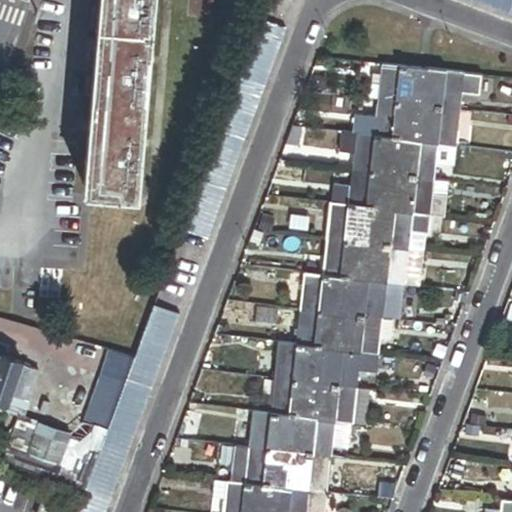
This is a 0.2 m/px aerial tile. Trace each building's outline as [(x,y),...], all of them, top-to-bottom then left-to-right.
[(138,193),(154,0),(99,0),(83,189),(138,193)] [(511,0),(469,0),(511,15),(511,0)] [(285,29),(260,20),(182,230),(206,240),(285,29)] [(379,83),(377,102),(419,106),(422,72),(381,67),(380,76),(379,83)] [(422,72),(419,106),(459,110),(461,96),(463,76),(422,72)] [(463,76),(461,96),(478,98),(480,78),(463,76)] [(419,106),(377,102),(373,139),(394,141),(415,143),(419,106)] [(459,110),(419,106),(415,143),(437,145),(455,147),(459,110)] [(340,135),(338,155),(353,157),(355,137),(340,135)] [(394,141),(373,139),(355,137),(353,157),(351,171),(391,176),(394,141)] [(415,143),(394,141),(391,176),(433,180),(437,145),(415,143)] [(387,211),(391,176),(351,171),(349,189),(348,207),(370,209),(387,211)] [(433,182),(433,180),(391,176),(387,211),(412,214),(430,216),(432,196),(433,182)] [(447,184),(433,182),(432,196),(445,198),(447,184)] [(333,187),(331,205),(348,207),(349,189),(333,187)] [(445,198),(432,196),(430,216),(443,217),(445,198)] [(366,244),(370,209),(348,207),(331,205),(329,205),(326,240),(366,244)] [(412,214),(387,211),(370,209),(366,244),(409,249),(410,233),(412,214)] [(430,216),(412,214),(410,233),(428,235),(430,216)] [(426,250),(428,235),(410,233),(409,249),(426,250)] [(366,244),(326,240),(323,261),(322,277),(343,279),(363,281),(366,244)] [(409,249),(366,244),(363,281),(385,284),(405,286),(409,249)] [(426,250),(409,249),(405,286),(422,288),(426,250)] [(322,277),(323,261),(305,259),(303,275),(322,277)] [(340,316),(343,279),(322,277),(303,275),(299,312),(340,316)] [(385,284),(363,281),(343,279),(340,316),(382,320),(385,284)] [(134,357),(107,430),(82,496),(76,511),(104,511),(178,315),(153,305),(134,357)] [(336,351),(340,316),(299,312),(296,347),(317,349),(336,351)] [(379,341),(382,320),(340,316),(336,351),(360,353),(378,355),(379,341)] [(393,322),(382,320),(379,341),(391,342),(393,322)] [(317,349),(296,347),(277,345),(274,378),(313,382),(317,349)] [(107,430),(134,357),(108,349),(83,421),(107,430)] [(360,353),(336,351),(317,349),(313,382),(356,386),(357,379),(358,373),(360,353)] [(378,355),(360,353),(358,373),(367,374),(376,375),(378,355)] [(39,373),(0,357),(0,409),(24,418),(39,373)] [(313,382),(274,378),(270,417),(292,419),(309,421),(313,382)] [(356,386),(313,382),(309,421),(334,424),(350,425),(352,426),(356,386)] [(358,390),(354,426),(366,427),(369,392),(358,390)] [(292,419),(270,417),(252,415),(249,448),(289,453),(292,419)] [(0,467),(0,468),(54,487),(71,436),(17,417),(0,467)] [(334,424),(309,421),(292,419),(289,453),(331,457),(331,449),(334,424)] [(82,496),(107,430),(83,421),(81,420),(71,436),(54,487),(82,496)] [(334,424),(331,449),(347,451),(350,425),(334,424)] [(289,453),(249,448),(245,486),(266,488),(285,490),(289,453)] [(327,494),(331,457),(289,453),(285,490),(308,492),(327,494)] [(212,500),(224,501),(226,484),(214,483),(212,500)] [(263,511),(266,488),(245,486),(226,484),(224,501),(222,511),(263,511)] [(306,511),(308,492),(285,490),(266,488),(263,511),(306,511)] [(324,511),(327,494),(308,492),(306,511),(324,511)] [(44,496),(38,511),(63,511),(67,504),(44,496)] [(511,511),(511,503),(501,502),(499,511),(511,511)]
